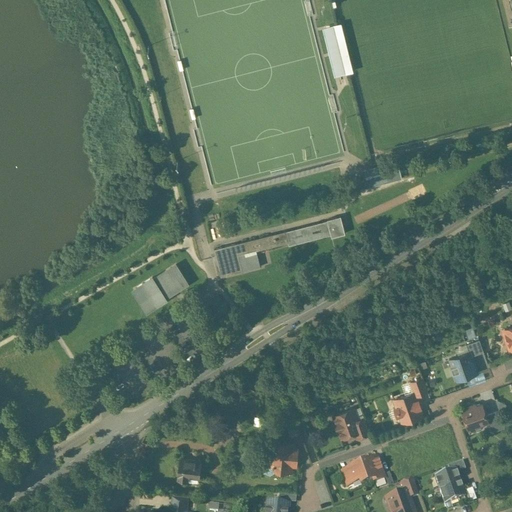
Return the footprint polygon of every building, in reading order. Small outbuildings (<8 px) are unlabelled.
[(341,22),(333,24),(345,73),(353,71),(341,22)] [(384,165),(358,171),(360,179),(385,173),(384,165)] [(327,221),(291,230),(295,243),(331,235),(331,237),(345,234),(340,216),(327,220),(327,221)] [(286,231),(214,249),(221,276),(260,267),(256,250),(289,242),(286,231)] [(152,277),(133,289),(147,311),(166,299),(165,298),(187,283),(175,264),(153,279),(152,277)] [(467,329),(470,338),(478,335),(475,326),(467,329)] [(511,326),(504,329),(505,331),(503,334),(505,339),(508,341),(511,349),(511,348),(511,326)] [(471,350),(448,358),(457,381),(480,373),(471,350)] [(423,377),(409,382),(413,393),(414,393),(415,396),(428,391),(423,377)] [(413,393),(394,400),(398,411),(397,411),(397,412),(398,412),(402,423),(422,415),(419,408),(420,407),(418,400),(417,400),(415,396),(414,393),(413,393)] [(482,404),(462,411),(468,429),(470,430),(474,429),(475,426),(488,422),(486,415),(482,404)] [(353,408),(338,414),(340,421),(336,422),(335,424),(337,430),(338,430),(339,430),(341,438),(344,439),(347,438),(349,435),(348,435),(355,432),(351,423),(357,420),(353,408)] [(499,410),(486,415),(488,422),(490,430),(493,431),(505,427),(499,410)] [(357,420),(351,423),(355,432),(357,438),(369,433),(364,418),(357,420)] [(296,423),(286,426),(290,437),(299,434),(296,423)] [(289,443),(273,441),(271,465),(275,470),(290,472),(291,466),(296,466),(297,449),(288,448),(289,443)] [(377,457),(364,462),(364,463),(352,468),(353,470),(351,471),(354,479),(355,477),(356,477),(358,478),(361,485),(373,481),(376,491),(377,491),(374,483),(385,479),(377,457)] [(196,459),(185,458),(185,459),(180,458),(178,475),(178,479),(187,480),(187,476),(199,477),(201,460),(195,460),(196,459)] [(457,463),(448,466),(450,471),(456,469),(457,472),(460,471),(457,463)] [(271,465),(265,464),(264,474),(270,475),(275,470),(271,465)] [(450,471),(448,472),(447,471),(442,473),(443,474),(434,477),(439,490),(460,482),(457,472),(456,469),(450,471)] [(351,471),(342,474),(347,486),(351,485),(354,479),(351,471)] [(412,478),(401,482),(403,490),(406,489),(409,498),(418,495),(412,478)] [(460,482),(439,490),(444,506),(458,501),(466,498),(465,494),(460,482)] [(403,490),(396,492),(397,495),(388,498),(393,511),(413,511),(412,507),(411,507),(408,499),(409,499),(409,498),(406,489),(403,490)] [(466,498),(458,501),(459,505),(469,502),(467,493),(465,494),(466,498)] [(173,499),(171,511),(185,511),(187,501),(173,499)] [(288,511),(289,504),(268,502),(268,509),(266,509),(266,511),(288,511)] [(212,503),(211,511),(222,511),(223,503),(212,503)]
